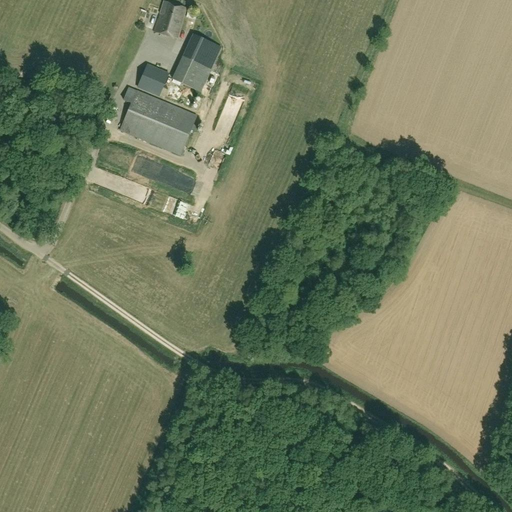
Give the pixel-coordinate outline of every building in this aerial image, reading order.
[(178,39),(187,9),(164,2),(155,32),(178,39)] [(193,35),(183,57),(211,69),(211,70),(221,48),(193,35)] [(172,80),(187,87),(182,97),(190,101),(195,91),(201,93),(211,70),(211,69),(183,57),(172,80)] [(159,97),(168,74),(147,65),(138,88),(159,97)] [(178,102),(183,94),(178,86),(169,88),(168,98),(178,102)] [(180,156),(196,117),(137,92),(120,131),(180,156)] [(224,138),(237,108),(223,102),(211,132),(224,138)] [(211,150),(205,166),(215,169),(220,154),(211,150)] [(157,170),(156,180),(162,181),(164,171),(157,170)] [(44,268),(38,279),(46,284),(53,274),(44,268)]
